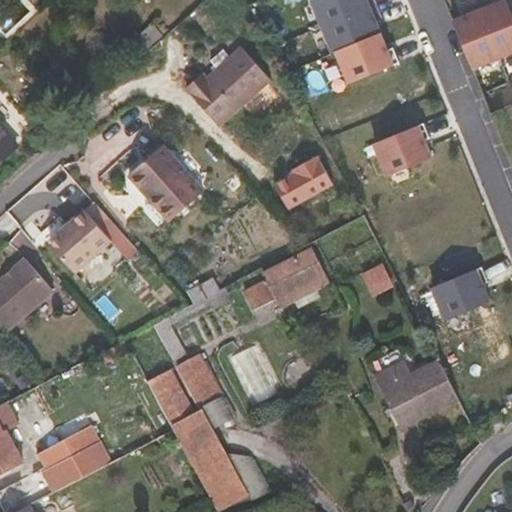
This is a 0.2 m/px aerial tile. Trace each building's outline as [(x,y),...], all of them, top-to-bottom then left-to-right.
[(312,0),(323,26),(376,5),(373,0),(312,0)] [(492,0),(487,0),(478,4),(500,58),(511,52),(511,11),(507,0),(505,0),(494,5),(492,0)] [(467,16),(453,21),(473,68),(500,58),(478,4),(464,10),(467,16)] [(333,52),(337,51),(381,33),(375,21),(381,19),(376,5),(323,26),(333,52)] [(145,50),(163,35),(153,24),(136,40),(145,50)] [(381,33),(337,51),(349,83),(399,62),(394,48),(387,50),(381,33)] [(189,88),(221,124),(271,82),(243,49),(208,78),(206,75),(189,88)] [(424,123),(375,143),(388,175),(432,158),(424,140),(430,138),(424,123)] [(0,162),(18,146),(0,125),(0,162)] [(130,175),(171,222),(205,192),(164,146),(130,175)] [(75,272),(115,237),(88,206),(66,225),(69,228),(60,236),(51,244),(75,272)] [(58,233),(60,236),(69,228),(66,225),(58,233)] [(297,299),(293,290),(324,276),(312,250),(265,273),(268,280),(244,291),(254,311),(278,299),(282,307),(297,299)] [(0,280),(0,331),(3,335),(54,290),(26,258),(0,280)] [(362,274),(373,297),(394,287),(384,264),(362,274)] [(482,267),(433,287),(446,319),(490,301),(483,284),(488,282),(482,267)] [(297,299),(328,284),(324,276),(293,290),(297,299)] [(214,278),(188,291),(195,304),(221,290),(214,278)] [(217,309),(233,301),(227,287),(221,290),(195,304),(188,307),(154,325),(170,355),(184,348),(173,326),(214,304),(217,309)] [(186,395),(171,369),(148,382),(171,425),(203,408),(202,406),(220,396),(223,394),(201,354),(176,366),(190,393),(186,395)] [(381,388),(402,430),(460,401),(439,359),(412,372),(381,388)] [(406,360),(375,376),(381,388),(412,372),(406,360)] [(214,428),(232,419),(220,396),(202,406),(203,408),(214,428)] [(11,432),(23,425),(10,399),(0,404),(0,454),(8,471),(25,462),(11,432)] [(214,505),(217,511),(218,511),(250,495),(227,453),(214,428),(203,408),(171,425),(173,428),(214,505)] [(87,413),(33,443),(44,465),(57,489),(112,460),(87,413)] [(253,457),(227,453),(250,495),(252,499),(272,491),(253,457)] [(57,489),(44,465),(0,488),(0,511),(12,511),(27,505),(57,489)]
